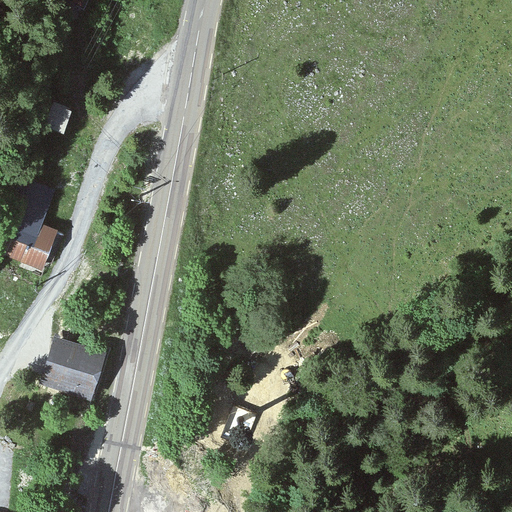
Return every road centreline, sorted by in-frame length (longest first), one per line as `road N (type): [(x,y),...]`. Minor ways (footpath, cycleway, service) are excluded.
road 1 (primary): [(107,511),(194,57)]
road 2 (residential): [(194,57),(155,90),(118,139),(57,287),(0,377)]
